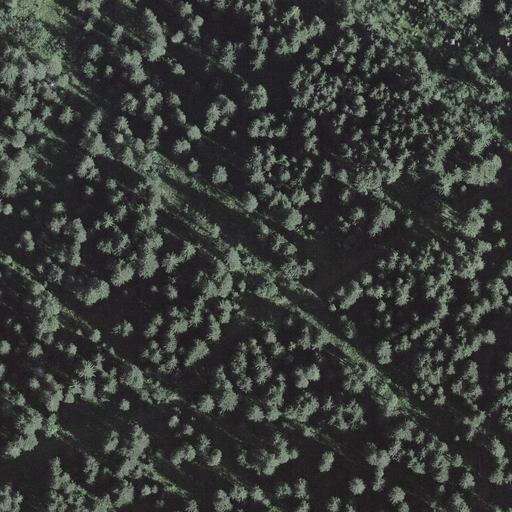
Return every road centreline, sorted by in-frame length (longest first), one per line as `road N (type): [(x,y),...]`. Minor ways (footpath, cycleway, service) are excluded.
road 1 (track): [(0,474),(76,435),(139,420),(184,396),(252,319),(317,291),(511,178)]
road 2 (track): [(476,511),(487,482),(487,360),(511,326)]
